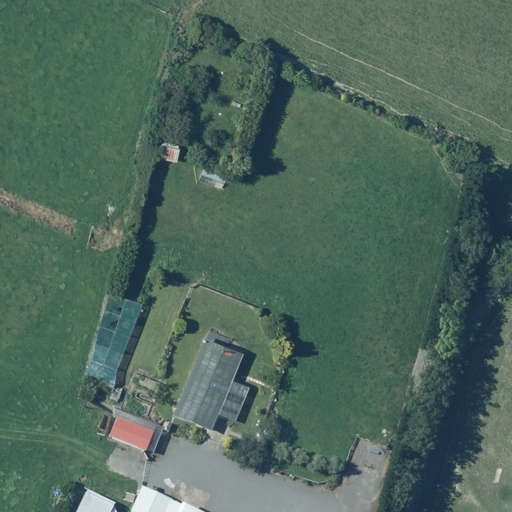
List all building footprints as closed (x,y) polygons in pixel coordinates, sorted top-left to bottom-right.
[(141,301),(108,291),(83,375),(115,385),(141,301)] [(229,325),(193,308),(151,395),(188,412),(229,325)] [(106,436),(144,450),(152,430),(113,415),(106,436)] [(220,511),(126,467),(110,501),(134,511),(220,511)] [(106,511),(111,502),(83,488),(71,511),(106,511)]
